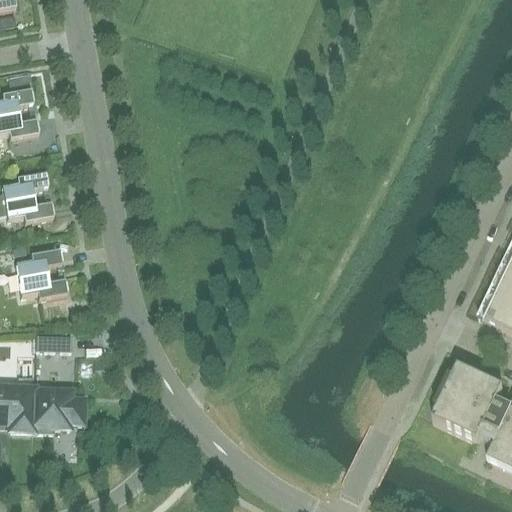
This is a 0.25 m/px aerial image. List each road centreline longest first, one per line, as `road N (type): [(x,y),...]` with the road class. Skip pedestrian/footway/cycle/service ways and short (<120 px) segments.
road 1 (tertiary): [(188,416),(129,302),(80,42)]
road 2 (residential): [(347,511),(436,328)]
road 3 (residential): [(436,328),(511,173)]
road 4 (tertiary): [(311,511),(238,465),(188,416)]
road 5 (unclassified): [(90,511),(151,469),(188,416)]
